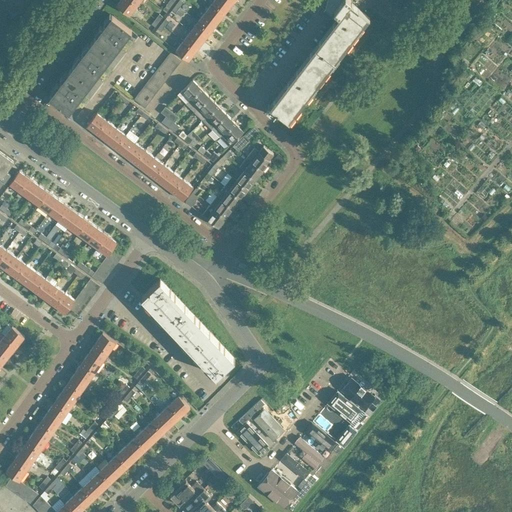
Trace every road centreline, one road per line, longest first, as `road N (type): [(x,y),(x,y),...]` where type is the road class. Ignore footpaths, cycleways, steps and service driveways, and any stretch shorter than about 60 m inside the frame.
road 1 (residential): [(229,250),(301,160),(215,66),(261,0)]
road 2 (residential): [(229,250),(20,90)]
road 3 (residential): [(207,420),(257,474),(343,373)]
road 4 (residential): [(207,420),(259,364),(205,267)]
road 5 (residential): [(148,237),(0,129)]
road 6 (residential): [(207,386),(105,298)]
road 7 (residential): [(72,340),(0,443)]
